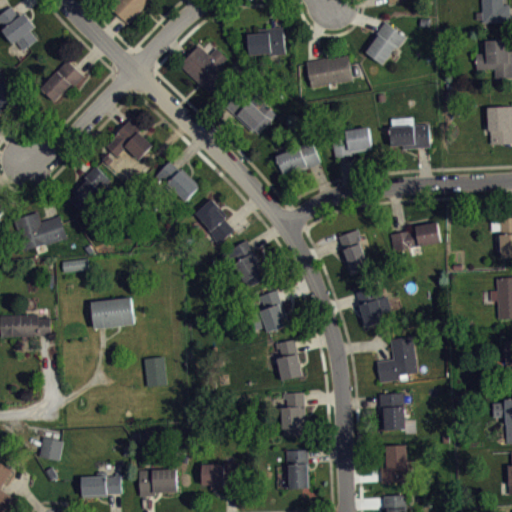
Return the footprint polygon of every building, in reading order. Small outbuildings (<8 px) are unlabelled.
[(112,0),(149,0),(128,22),(108,4),(112,0)] [(414,0),(387,0),(391,9),(414,0)] [(482,0),(502,0),(503,2),(510,2),(511,18),(483,20),(482,0)] [(0,12),(11,5),(19,14),(24,11),(35,26),(30,30),(37,38),(23,49),(16,41),(13,43),(2,28),(5,26),(1,21),(0,21),(0,12)] [(366,50),(375,39),(373,37),(386,19),(407,34),(398,46),(396,45),(383,62),(366,50)] [(248,31),(259,30),(258,26),(284,24),(286,51),(268,52),(267,50),(250,52),(248,31)] [(475,50),(476,65),(495,65),(495,74),(511,73),(511,47),(508,47),(508,36),(486,37),(486,49),(475,50)] [(199,43),(181,62),(211,91),(230,71),(221,63),(228,56),(217,45),(210,53),(199,43)] [(306,59),(312,86),(354,77),(349,53),(333,56),(333,54),(306,59)] [(41,86),(67,58),(84,74),(74,85),(71,82),(56,99),(41,86)] [(0,81),(11,78),(19,103),(0,109),(0,81)] [(226,103),(253,129),(255,127),(259,130),(277,111),(258,94),(253,99),(240,87),(226,103)] [(487,105),(511,104),(511,140),(489,141),(487,105)] [(391,124),(392,147),(431,144),(429,121),(414,122),(414,114),(392,116),(393,124),(391,124)] [(131,116),(142,127),(140,129),(154,143),(140,157),(127,144),(117,154),(107,144),(114,137),(112,135),(131,116)] [(369,125),(331,130),(335,156),(352,153),(352,150),(372,147),(369,125)] [(277,153),(312,138),(322,159),(297,170),(295,166),(284,171),(277,153)] [(155,173),(169,158),(180,168),(182,167),(200,184),(186,198),(175,188),(173,191),(166,184),(169,181),(162,175),(159,177),(155,173)] [(96,163),(72,188),(75,191),(70,197),(83,209),(102,188),(112,178),(96,163)] [(196,210),(213,195),(221,204),(219,206),(227,216),(225,217),(235,227),(219,241),(201,221),(204,219),(196,210)] [(38,209),(41,219),(60,212),(68,235),(46,242),(48,247),(38,250),(36,244),(23,248),(13,217),(38,209)] [(501,256),(511,255),(511,215),(500,215),(500,219),(491,219),(491,229),(500,229),(501,256)] [(438,218),(442,239),(421,242),(423,250),(411,252),(410,245),(394,247),(391,230),(409,227),(410,229),(417,228),(416,222),(438,218)] [(339,234),(359,227),(361,234),(358,235),(370,266),(351,273),(342,248),(344,248),(339,234)] [(220,253),(246,236),(270,273),(248,287),(233,262),(228,265),(220,253)] [(63,258),(89,256),(90,267),(64,269),(63,258)] [(92,275),(90,263),(64,266),(65,277),(92,275)] [(498,287),(491,287),(491,298),(498,298),(499,316),(511,315),(511,274),(497,275),(498,287)] [(356,289),(367,324),(385,318),(383,311),(392,308),(387,293),(376,297),(372,284),(356,289)] [(268,330),(290,322),(277,287),(260,293),(265,306),(260,308),(251,312),(257,327),(266,324),(268,330)] [(92,299),(132,293),(136,321),(95,326),(92,299)] [(0,313),(39,311),(39,315),(50,315),(51,332),(1,334),(0,313)] [(377,359),(393,356),(390,337),(413,333),(419,370),(400,373),(400,377),(380,380),(377,359)] [(282,378),(304,372),(295,336),(275,341),(276,346),(279,345),(281,351),(277,352),(278,355),(277,355),(282,378)] [(506,337),(511,336),(511,375),(508,376),(507,360),(496,360),(496,348),(496,345),(506,345),(506,337)] [(144,356),(164,353),(168,382),(147,384),(144,356)] [(283,390),(305,389),(307,424),(303,424),(304,431),(284,432),(282,405),(287,404),(287,395),(284,396),(283,390)] [(381,390),(404,389),(407,426),(386,427),(385,415),(383,415),(381,390)] [(505,397),(511,396),(511,440),(506,441),(506,415),(493,415),(493,401),(505,400),(505,397)] [(44,434),(64,439),(60,458),(40,454),(44,434)] [(407,441),(408,478),(382,479),(381,459),(387,459),(387,442),(407,441)] [(124,446),(133,446),(133,454),(124,454),(124,446)] [(290,486),(310,485),(308,448),(286,449),(286,465),(289,465),(290,486)] [(0,459),(13,468),(1,487),(14,495),(4,511),(0,508),(0,459)] [(202,460),(239,461),(238,488),(211,487),(211,482),(202,482),(202,460)] [(45,467),(52,464),(57,473),(51,477),(45,467)] [(140,467),(177,466),(178,488),(156,489),(156,492),(140,493),(140,467)] [(82,473),(107,472),(107,474),(116,473),(116,470),(122,470),(122,491),(109,492),(109,494),(83,495),(82,473)] [(384,493),(406,492),(406,511),(387,511),(387,507),(384,507),(384,493)]
